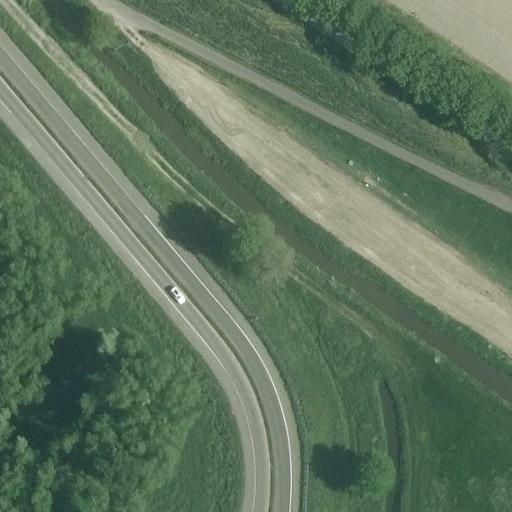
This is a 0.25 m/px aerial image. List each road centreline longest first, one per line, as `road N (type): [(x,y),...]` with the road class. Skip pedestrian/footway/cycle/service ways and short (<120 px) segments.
road 1 (motorway): [(282,511),(272,413),(249,361),(218,312),(0,55)]
road 2 (motorway): [(0,90),(200,327),(241,418),(255,511)]
road 3 (unclassified): [(511,152),(281,0)]
